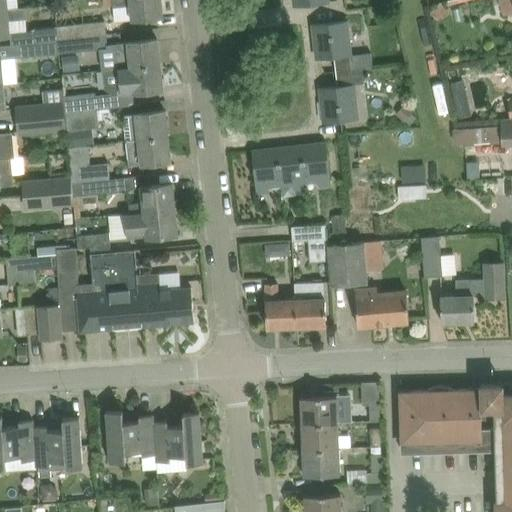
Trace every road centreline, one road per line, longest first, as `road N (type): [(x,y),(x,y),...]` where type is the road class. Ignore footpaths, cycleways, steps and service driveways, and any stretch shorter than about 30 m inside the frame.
road 1 (residential): [(233,366),(193,0)]
road 2 (residential): [(233,366),(511,355)]
road 3 (residential): [(0,382),(233,366)]
road 4 (residential): [(250,511),(233,366)]
